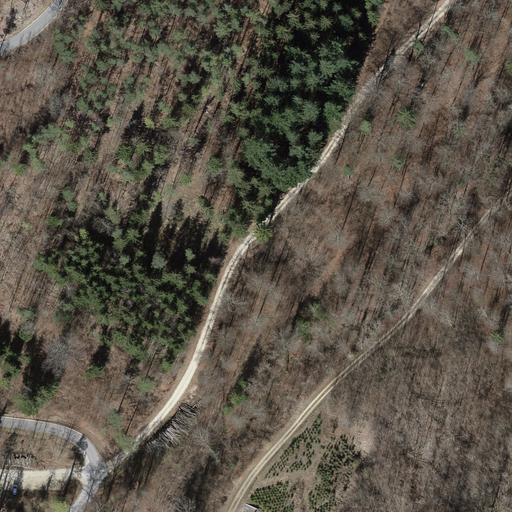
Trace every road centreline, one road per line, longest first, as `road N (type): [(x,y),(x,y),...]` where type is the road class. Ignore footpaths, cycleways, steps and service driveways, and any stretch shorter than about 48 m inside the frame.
road 1 (track): [(123,458),(166,417),(186,383),(239,252),(330,159),(358,100),(455,0)]
road 2 (track): [(511,195),(398,328),(273,450),(232,511)]
road 3 (unclassified): [(67,511),(95,474),(89,448),(72,434),(0,422)]
road 4 (track): [(0,477),(95,474),(123,458)]
